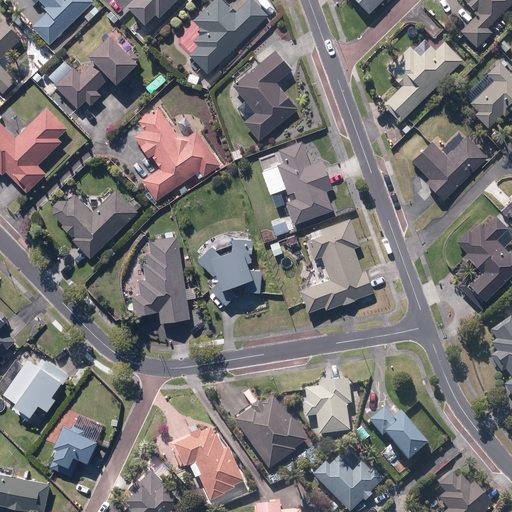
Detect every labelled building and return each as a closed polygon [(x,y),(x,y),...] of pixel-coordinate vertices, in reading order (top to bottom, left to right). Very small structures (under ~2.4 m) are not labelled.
[(32,28),(50,46),(94,2),(91,0),(31,0),(35,3),(38,0),(39,0),(47,8),(45,10),(47,12),(32,28)] [(134,0),(127,7),(145,25),(155,15),(159,18),(177,0),(134,0)] [(189,56),(207,75),(268,16),(252,0),(248,0),(236,12),(230,6),(229,7),(221,0),(214,0),(193,21),(200,28),(200,37),(194,42),(198,47),(189,56)] [(354,0),(368,14),(382,0),(354,0)] [(460,32),(477,49),(481,45),(484,48),(492,39),(489,36),(492,34),(487,28),(511,3),(511,0),(463,0),(473,10),(477,7),(478,14),(460,32)] [(100,12),(95,7),(84,18),(89,22),(100,12)] [(0,92),(3,95),(16,82),(0,65),(0,59),(21,39),(3,21),(0,23),(0,92)] [(54,86),(78,109),(85,102),(91,107),(102,96),(97,91),(110,78),(117,85),(137,64),(109,36),(88,57),(93,62),(80,75),(73,67),(54,86)] [(383,105),(400,122),(463,61),(444,42),(435,51),(425,40),(413,51),(410,47),(386,70),(402,86),(383,105)] [(37,51),(40,59),(49,55),(45,48),(37,51)] [(244,123),(259,142),(298,110),(276,83),(291,71),(275,51),(232,86),(255,114),(244,123)] [(475,115),(488,128),(502,115),(504,117),(511,109),(511,75),(499,63),(487,75),(493,81),(470,103),(478,112),(475,115)] [(32,79),(37,84),(43,78),(37,73),(32,79)] [(187,83),(197,86),(200,78),(190,74),(187,83)] [(6,172),(27,194),(46,175),(38,166),(62,143),(58,139),(67,129),(47,108),(15,139),(0,122),(0,119),(2,118),(0,115),(0,173),(2,176),(6,172)] [(144,131),(138,135),(160,169),(143,181),(156,201),(200,172),(201,173),(203,177),(220,166),(197,131),(188,137),(179,135),(176,135),(158,108),(138,121),(144,131)] [(428,127),(421,121),(416,128),(422,133),(428,127)] [(425,183),(443,202),(487,158),(467,137),(446,158),(431,142),(411,162),(429,180),(425,183)] [(280,176),(265,182),(269,195),(286,189),(288,195),(288,196),(290,202),(287,203),(294,225),(333,211),(326,192),(332,190),(322,161),(310,166),(302,142),(279,150),(283,163),(277,166),(280,176)] [(486,151),(492,156),(496,151),(491,147),(486,151)] [(232,153),(235,161),(243,158),(240,150),(232,153)] [(72,240),(90,259),(138,213),(136,211),(140,207),(134,200),(129,204),(116,190),(92,213),(74,195),(67,202),(58,202),(52,207),(53,215),(63,226),(62,227),(73,239),(72,240)] [(458,286),(482,312),(493,302),(489,297),(511,275),(511,252),(510,254),(497,240),(508,229),(496,217),(484,229),(480,224),(471,233),(468,231),(456,242),(467,254),(463,258),(470,265),(472,263),(477,268),(458,286)] [(299,292),(307,314),(324,307),(326,311),(343,305),(343,306),(355,301),(373,294),(365,271),(363,272),(354,249),(360,247),(349,219),(319,231),(321,236),(306,241),(313,260),(321,257),(330,280),(299,292)] [(273,227),(277,237),(288,232),(284,222),(273,227)] [(159,313),(161,324),(190,320),(187,300),(196,299),(194,289),(186,290),(178,236),(173,237),(172,233),(165,234),(166,238),(148,241),(150,254),(146,254),(148,265),(143,265),(146,281),(138,282),(141,295),(131,297),(134,316),(159,313)] [(211,291),(225,306),(235,296),(228,288),(245,282),(245,292),(260,293),(262,271),(249,270),(244,257),(252,257),(253,241),(232,239),(231,251),(220,255),(211,247),(198,261),(214,275),(216,274),(219,283),(211,291)] [(0,356),(15,342),(0,327),(5,323),(0,317),(0,356)] [(511,380),(504,386),(511,397),(511,319),(511,320),(510,318),(490,331),(496,341),(491,345),(497,353),(491,357),(502,373),(506,370),(511,379),(511,380)] [(13,405),(30,417),(38,405),(47,411),(56,400),(52,397),(61,383),(63,385),(69,377),(46,360),(45,361),(42,359),(37,367),(27,360),(3,395),(14,403),(13,405)] [(317,416),(319,435),(350,432),(347,405),(351,405),(348,380),(320,384),(321,387),(305,389),(307,403),(304,404),(306,417),(317,416)] [(234,422),(269,470),(295,451),(295,450),(307,441),(291,419),(290,420),(273,397),(261,405),(259,402),(250,408),(252,409),(234,422)] [(385,435),(408,461),(428,444),(400,412),(393,418),(385,408),(369,421),(382,437),(385,435)] [(50,468),(71,477),(79,460),(87,463),(97,441),(84,436),(86,430),(73,424),(71,430),(62,426),(53,447),(57,449),(52,460),(53,461),(50,468)] [(199,478),(211,502),(225,496),(225,495),(235,490),(234,487),(244,482),(228,448),(223,451),(216,436),(214,437),(211,429),(200,434),(199,431),(169,444),(180,469),(183,468),(184,469),(190,466),(196,479),(199,478)] [(312,476),(348,511),(350,511),(363,500),(365,503),(372,495),(371,493),(385,479),(374,468),(370,472),(361,462),(353,471),(339,457),(329,467),(325,463),(312,476)] [(0,504),(36,511),(44,511),(50,484),(0,473),(0,504)] [(168,511),(178,503),(165,489),(166,487),(162,483),(153,475),(152,473),(140,484),(138,482),(129,492),(134,497),(125,505),(129,509),(125,511),(168,511)] [(482,511),(492,504),(474,483),(470,486),(461,475),(456,479),(452,473),(438,485),(445,492),(438,498),(448,509),(444,511),(482,511)] [(300,511),(301,510),(281,511),(280,501),(269,502),(270,506),(255,507),(255,511),(300,511)]
